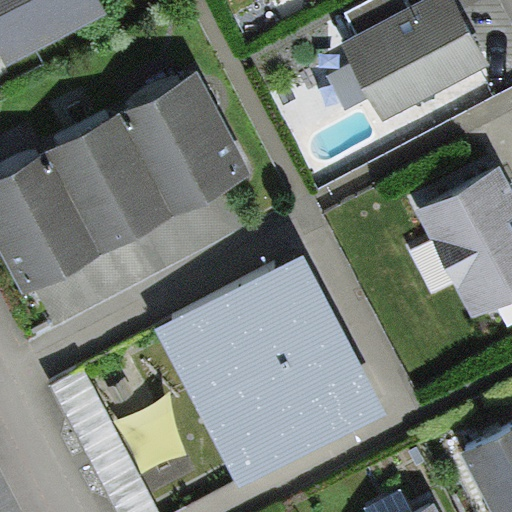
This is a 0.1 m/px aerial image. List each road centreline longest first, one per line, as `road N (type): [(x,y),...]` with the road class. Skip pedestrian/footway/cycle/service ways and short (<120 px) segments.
road 1 (residential): [(4,365),(511,102)]
road 2 (residential): [(4,365),(82,511)]
